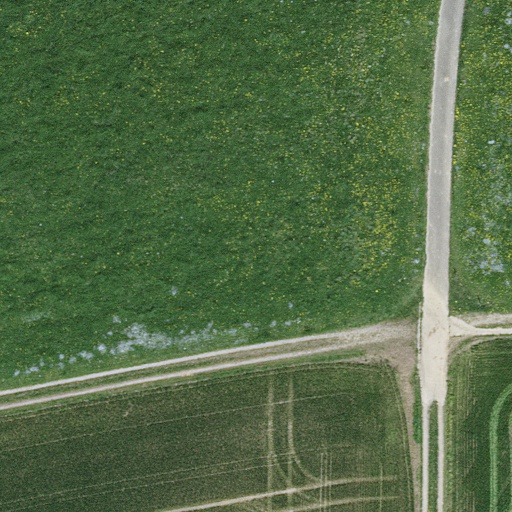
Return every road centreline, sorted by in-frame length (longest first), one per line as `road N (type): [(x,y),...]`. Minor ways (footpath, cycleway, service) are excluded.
road 1 (track): [(511,324),(436,326),(0,402)]
road 2 (track): [(432,511),(452,0)]
